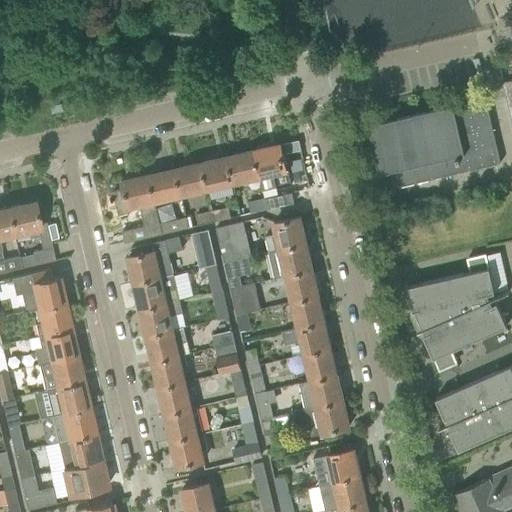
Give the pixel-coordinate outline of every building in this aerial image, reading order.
[(272,29),(270,17),(251,20),(253,32),(272,29)] [(511,79),(502,82),(511,124),(511,79)] [(500,163),(486,100),(454,107),(453,104),(368,123),(380,173),(389,171),(393,187),(500,163)] [(280,144),(253,150),(259,176),(274,172),(278,187),(291,183),(288,168),(286,169),(280,144)] [(259,176),(253,150),(227,156),(233,182),(259,176)] [(233,182),(227,156),(200,162),(206,188),(233,182)] [(206,188),(200,162),(174,168),(180,194),(206,188)] [(180,194),(174,168),(148,174),(154,200),(180,194)] [(162,233),(159,223),(154,200),(148,174),(121,181),(123,188),(112,190),(118,215),(130,212),(128,206),(139,204),(144,225),(122,230),(124,242),(162,233)] [(291,192),(264,198),(267,209),(294,203),(291,192)] [(267,209),(264,198),(248,202),(251,213),(267,209)] [(54,223),(47,224),(46,221),(39,223),(34,201),(7,207),(13,233),(28,230),(30,237),(38,235),(42,249),(32,252),(32,253),(20,256),(19,256),(21,267),(55,259),(50,240),(58,238),(54,223)] [(0,236),(13,233),(7,207),(0,208),(0,251),(2,251),(0,239),(0,236)] [(228,207),(212,210),(214,221),(231,217),(228,207)] [(214,221),(212,210),(196,214),(199,225),(214,221)] [(305,243),(299,216),(273,222),(276,234),(265,236),(269,251),(305,243)] [(186,217),(159,223),(162,233),(188,227),(186,217)] [(224,261),(234,259),(251,255),(243,221),(216,227),(224,261)] [(208,229),(192,233),(200,267),(206,266),(216,263),(208,229)] [(129,248),(131,255),(128,256),(134,282),(173,273),(165,239),(129,248)] [(312,269),(305,243),(269,251),(267,252),(273,278),(285,275),(312,269)] [(489,298),(487,293),(495,292),(489,267),(488,267),(485,254),(467,258),(470,271),(406,286),(412,311),(413,311),(416,317),(415,317),(420,329),(417,330),(418,331),(421,330),(433,357),(434,357),(439,370),(456,362),(451,350),(507,325),(497,301),(491,304),(489,299),(509,291),(509,290),(489,298)] [(0,271),(21,267),(19,256),(20,256),(19,255),(4,259),(0,259),(0,271)] [(234,259),(224,261),(228,278),(238,276),(234,259)] [(220,280),(216,263),(206,266),(209,282),(220,280)] [(51,268),(11,277),(11,278),(15,294),(21,293),(25,311),(39,308),(65,302),(58,275),(53,276),(51,268)] [(318,295),(312,269),(285,275),(292,301),(318,295)] [(179,300),(174,273),(173,273),(134,282),(140,309),(179,300)] [(230,287),(233,297),(236,314),(247,311),(247,310),(243,295),(255,292),(252,282),(230,287)] [(324,321),(318,295),(292,301),(298,327),(324,321)] [(180,313),(182,312),(179,300),(140,309),(146,335),(172,329),(169,315),(180,313)] [(228,316),(224,300),(214,302),(218,319),(228,316)] [(71,328),(65,302),(39,308),(42,322),(36,323),(39,336),(45,334),(71,328)] [(251,328),(247,311),(236,314),(240,330),(251,328)] [(324,321),(298,327),(281,331),(284,344),(301,340),(304,353),(330,347),(324,321)] [(187,343),(183,326),(172,329),(146,335),(152,361),(184,354),(182,345),(187,343)] [(77,354),(71,328),(45,334),(39,336),(41,347),(34,349),(37,363),(39,363),(51,360),(77,354)] [(212,335),(215,346),(234,342),(232,330),(212,335)] [(241,368),(234,342),(215,346),(221,373),(230,371),(241,368)] [(336,373),(330,347),(304,353),(310,379),(336,373)] [(245,350),(248,366),(260,364),(256,348),(245,350)] [(77,354),(51,360),(39,363),(45,389),(47,389),(83,380),(77,354)] [(185,381),(181,367),(187,366),(184,354),(152,361),(158,387),(185,381)] [(266,390),(260,364),(248,366),(254,393),(266,390)] [(435,398),(441,411),(438,412),(438,411),(436,411),(440,426),(439,427),(439,428),(440,427),(445,446),(446,446),(444,438),(452,436),(458,450),(511,425),(511,368),(510,364),(435,398)] [(245,384),(241,368),(230,371),(234,387),(245,384)] [(13,398),(7,371),(0,372),(0,392),(2,401),(13,398)] [(336,373),(310,379),(297,383),(303,409),(304,409),(316,406),(342,400),(336,373)] [(89,391),(85,392),(83,380),(47,389),(52,415),(63,413),(89,407),(89,406),(93,405),(89,391)] [(191,407),(185,381),(158,387),(165,414),(191,407)] [(272,417),(269,402),(276,400),(273,388),(266,390),(254,393),(260,419),(271,416),(272,417)] [(348,426),(342,400),(316,406),(304,409),(310,435),(348,426)] [(250,404),(238,407),(240,417),(242,423),(254,420),(250,404)] [(197,406),(191,407),(165,414),(171,440),(203,432),(197,406)] [(15,407),(4,410),(8,425),(18,423),(19,423),(15,407)] [(95,433),(89,407),(63,413),(52,415),(58,442),(69,439),(95,433)] [(276,434),(274,427),(272,417),(271,416),(260,419),(265,437),(276,434)] [(262,455),(254,420),(242,423),(247,444),(234,447),(237,461),(262,455)] [(24,449),(18,423),(8,425),(14,452),(24,449)] [(201,450),(204,449),(208,448),(204,432),(203,432),(171,440),(177,467),(203,460),(201,450)] [(101,459),(99,449),(95,433),(69,439),(58,442),(64,468),(75,465),(101,459)] [(360,475),(354,449),(353,448),(328,454),(328,455),(313,459),(316,472),(331,468),(334,481),(360,475)] [(0,467),(8,465),(4,449),(0,450),(0,467)] [(34,475),(28,449),(24,449),(14,452),(20,478),(34,475)] [(107,486),(101,459),(75,465),(64,468),(71,494),(107,486)] [(270,496),(262,461),(252,464),(260,498),(270,496)] [(503,511),(502,508),(511,503),(511,466),(454,492),(462,511),(503,511)] [(37,490),(34,475),(20,478),(27,509),(56,503),(52,486),(37,490)] [(285,475),(274,478),(278,494),(289,491),(285,475)] [(366,501),(360,475),(334,481),(320,484),(326,510),(330,509),(340,507),(366,501)] [(208,482),(201,483),(182,488),(187,511),(199,511),(214,509),(208,482)] [(17,501),(13,485),(3,487),(7,504),(17,501)] [(293,508),(289,491),(278,494),(282,511),(293,508)] [(272,511),(274,511),(270,496),(260,498),(263,511),(272,511)] [(19,511),(17,501),(7,504),(8,511),(19,511)] [(113,511),(111,501),(92,506),(85,507),(85,511),(113,511)] [(326,510),(318,511),(368,511),(366,501),(340,507),(330,509),(326,510)]
